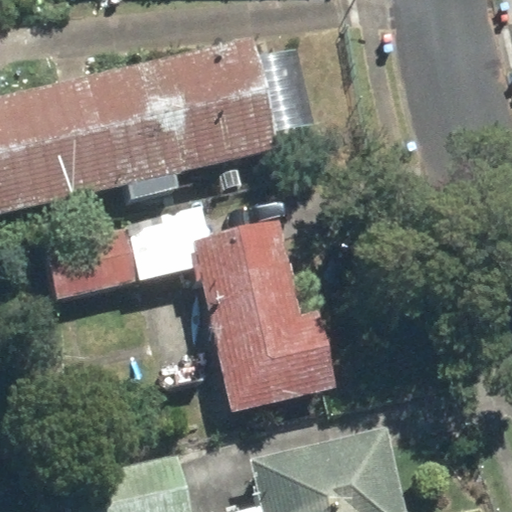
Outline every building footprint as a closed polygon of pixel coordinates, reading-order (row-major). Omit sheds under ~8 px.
[(0,113),(0,233),(172,192),(266,169),(238,55),(0,113)] [(185,220),(30,258),(44,314),(179,281),(173,257),(193,252),(185,220)] [(301,327),(285,331),(262,235),(193,252),(173,257),(179,281),(192,336),(172,341),(192,421),(212,416),(215,431),(320,405),(301,327)] [(389,511),(371,439),(234,472),(243,511),(389,511)] [(223,511),(210,454),(43,495),(47,511),(223,511)]
